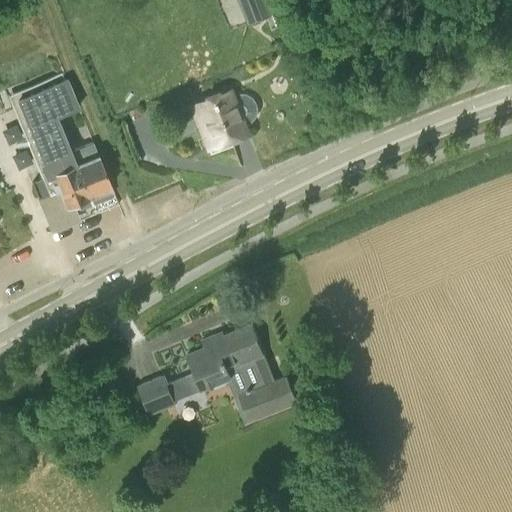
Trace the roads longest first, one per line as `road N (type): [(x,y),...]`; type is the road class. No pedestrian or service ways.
road 1 (secondary): [(95,294),(405,142),(511,99)]
road 2 (residential): [(95,294),(66,251),(48,257),(0,151)]
